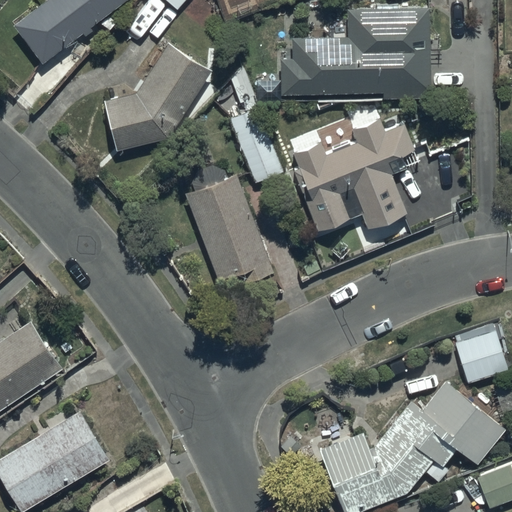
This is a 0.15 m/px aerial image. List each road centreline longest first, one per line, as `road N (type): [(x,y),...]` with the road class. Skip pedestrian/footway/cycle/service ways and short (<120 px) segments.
road 1 (residential): [(511,259),(407,285),(200,401)]
road 2 (residential): [(200,401),(86,242),(0,160)]
road 3 (residential): [(248,511),(200,401)]
